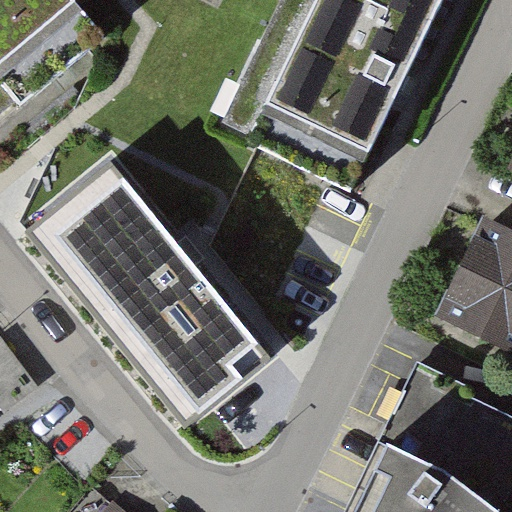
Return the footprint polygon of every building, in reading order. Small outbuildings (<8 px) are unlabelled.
[(0,0),(0,129),(3,133),(114,41),(79,0),(0,0)] [(457,0),(279,0),(218,127),(363,196),(457,0)] [(511,173),(511,145),(502,169),(511,173)] [(121,162),(28,238),(187,432),(280,357),(121,162)] [(511,239),(479,223),(428,324),(511,365),(511,239)] [(511,511),(511,417),(427,363),(330,511),(511,511)]
